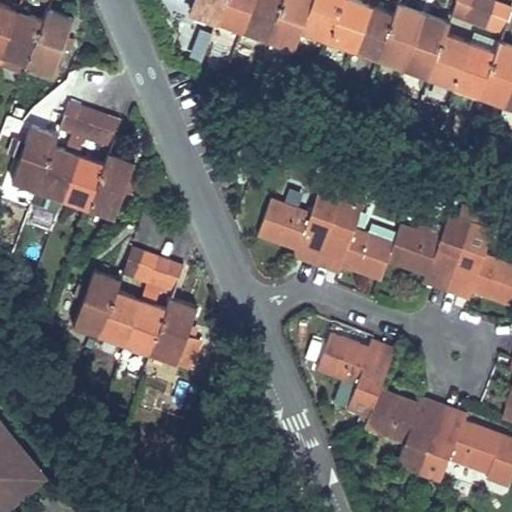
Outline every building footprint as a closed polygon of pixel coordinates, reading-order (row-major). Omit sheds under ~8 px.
[(195,0),(191,11),(217,20),(224,0),(195,0)] [(252,0),(224,0),(217,20),(242,30),(252,0)] [(280,0),(252,0),(242,30),(268,39),(280,0)] [(299,0),(280,0),(268,39),(293,49),(300,30),(310,4),(299,0)] [(325,39),(340,0),(311,0),(310,4),(300,30),(325,39)] [(367,3),(358,0),(340,0),(325,39),(351,49),(367,3)] [(455,0),(450,15),(464,20),(470,0),(455,0)] [(470,0),(464,20),(476,24),(484,0),(470,0)] [(494,0),(484,0),(476,24),(489,28),(498,1),(494,0)] [(498,1),(489,28),(502,33),(511,6),(498,1)] [(397,2),(393,13),(418,22),(423,10),(405,5),(397,2)] [(0,3),(0,54),(1,55),(18,10),(0,3)] [(393,13),(367,3),(351,49),(376,57),(393,13)] [(47,8),(43,19),(27,64),(53,73),(73,17),(59,12),(47,8)] [(18,10),(1,55),(23,62),(27,64),(43,19),(18,10)] [(418,22),(445,31),(449,20),(423,10),(418,22)] [(393,13),(376,57),(401,67),(418,22),(393,13)] [(418,22),(401,67),(427,76),(445,31),(418,22)] [(445,31),(427,76),(452,86),(470,41),(445,31)] [(184,64),(196,68),(205,44),(194,39),(184,64)] [(494,50),(511,55),(511,43),(508,42),(499,39),(494,50)] [(494,50),(470,41),(452,86),(477,95),(494,50)] [(511,80),(511,55),(494,50),(477,95),(503,104),(511,80)] [(23,62),(1,55),(0,58),(0,62),(20,70),(23,62)] [(511,80),(503,104),(511,107),(511,80)] [(68,100),(63,114),(59,126),(72,132),(82,105),(68,100)] [(82,105),(72,132),(85,136),(95,110),(82,105)] [(95,110),(85,136),(98,140),(108,115),(95,110)] [(108,115),(98,140),(111,146),(121,119),(108,115)] [(32,124),(12,180),(38,189),(54,145),(54,144),(58,133),(56,132),(50,130),(46,129),(32,124)] [(401,151),(426,160),(431,145),(407,136),(401,151)] [(54,145),(38,189),(64,199),(79,153),(54,145)] [(108,151),(104,162),(88,208),(114,217),(134,160),(116,154),(108,151)] [(79,153),(64,199),(88,208),(104,162),(79,153)] [(316,264),(341,195),(320,186),(311,211),(271,197),(257,234),(295,247),(305,251),(302,258),(316,264)] [(341,195),(316,264),(331,269),(333,262),(343,265),(380,278),(386,259),(393,242),(354,227),(363,202),(341,195)] [(430,283),(444,288),(471,219),(475,209),(462,203),(458,215),(449,211),(444,225),(420,217),(416,228),(400,222),(393,242),(386,259),(424,273),(433,276),(430,283)] [(493,216),(475,209),(471,219),(489,227),(493,216)] [(489,227),(471,219),(444,288),(459,294),(461,287),(471,290),(509,303),(511,296),(511,262),(483,252),(492,228),(489,227)] [(122,272),(134,276),(145,250),(131,245),(122,272)] [(293,255),(302,258),(305,251),(295,247),(293,255)] [(134,276),(147,281),(157,254),(145,250),(134,276)] [(147,281),(160,286),(171,259),(157,254),(147,281)] [(160,286),(173,291),(184,264),(171,259),(160,286)] [(340,272),(343,265),(333,262),(331,269),(340,272)] [(94,268),(72,325),(99,334),(116,290),(121,278),(112,275),(94,268)] [(424,273),(421,279),(430,283),(433,276),(424,273)] [(157,293),(160,286),(147,281),(144,289),(157,293)] [(461,287),(459,294),(468,297),(471,290),(461,287)] [(157,293),(144,289),(140,298),(154,303),(157,293)] [(116,290),(99,334),(125,343),(140,298),(116,290)] [(171,296),(166,307),(150,353),(176,362),(190,367),(200,340),(186,334),(197,305),(179,299),(171,296)] [(140,298),(125,343),(150,353),(166,307),(154,303),(140,298)] [(380,388),(394,348),(379,341),(376,349),(368,346),(331,331),(317,369),(357,383),(347,408),(369,416),(380,388)] [(371,338),(368,346),(376,349),(379,341),(371,338)] [(417,403),(380,388),(369,416),(365,426),(404,440),(396,464),(418,472),(444,404),(429,399),(426,406),(417,403)] [(417,403),(426,406),(429,399),(420,395),(417,403)] [(457,409),(444,404),(418,472),(439,480),(448,456),(488,471),(502,433),(464,420),(455,416),(457,409)] [(455,416),(464,420),(467,413),(457,409),(455,416)] [(0,511),(35,484),(26,473),(36,464),(20,444),(14,450),(0,432),(0,431),(6,427),(0,420),(0,511)] [(488,471),(505,477),(511,457),(511,437),(502,433),(488,471)] [(36,464),(26,473),(35,484),(45,476),(36,464)]
